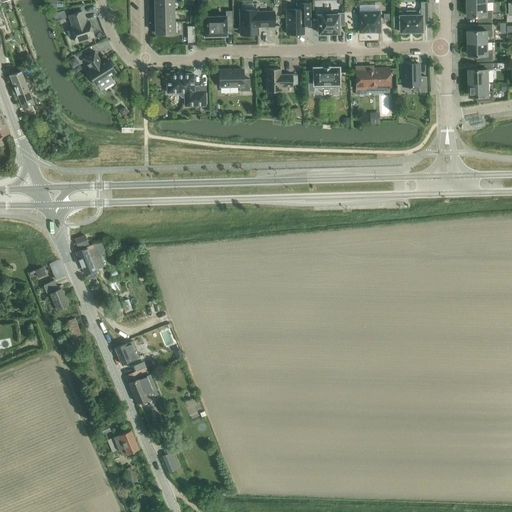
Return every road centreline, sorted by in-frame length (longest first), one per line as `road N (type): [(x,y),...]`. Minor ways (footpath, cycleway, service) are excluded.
road 1 (secondary): [(447,177),(41,190)]
road 2 (secondary): [(47,205),(447,194)]
road 3 (secondary): [(173,511),(47,205)]
road 4 (residential): [(445,47),(208,51),(145,62)]
